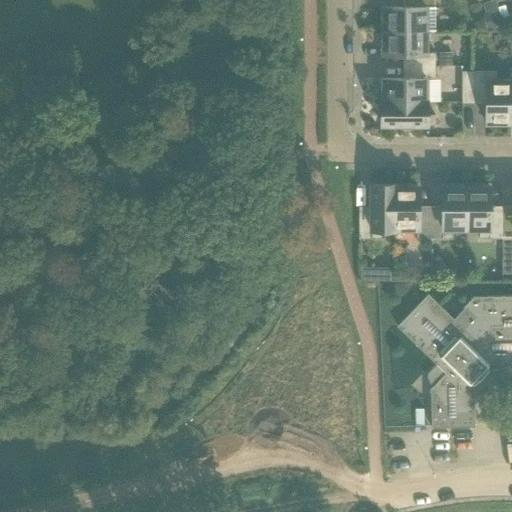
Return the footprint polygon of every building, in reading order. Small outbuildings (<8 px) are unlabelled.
[(381,14),(381,31),(426,31),(435,31),(434,0),(407,0),(408,7),(383,7),(383,14),(381,14)] [(498,10),(482,15),(487,30),(503,25),(498,10)] [(408,54),(408,66),(435,66),(435,53),(426,53),(426,31),(381,31),(381,47),(383,47),(383,54),(408,54)] [(451,53),(438,53),(438,65),(451,65),(451,53)] [(381,85),(381,102),(426,102),(426,80),(435,80),(435,66),(408,66),(408,78),(383,78),(383,85),(381,85)] [(461,99),(474,99),(474,71),(461,71),(461,99)] [(493,125),(510,125),(510,81),(496,81),(496,71),(474,71),(474,99),(486,99),(486,123),(493,123),(493,125)] [(426,102),(381,102),(381,125),(435,125),(435,115),(426,115),(426,102)] [(381,229),(395,229),(395,184),(371,184),(371,211),(359,211),(359,239),(381,239),(381,229)] [(417,239),(430,239),(430,211),(418,211),(418,187),(411,187),(411,184),(395,184),(395,229),(417,229),(417,239)] [(453,229),(466,229),(466,184),(449,184),(449,187),(442,187),(442,211),(430,211),(430,239),(453,239),(453,229)] [(480,239),(502,239),(502,211),(489,211),(490,187),(483,187),(483,184),(466,184),(466,229),(480,229),(480,239)] [(511,211),(502,211),(502,239),(502,254),(511,254),(511,211)] [(360,268),(360,281),(369,281),(369,269),(360,268)] [(511,296),(473,297),(453,318),(428,294),(427,295),(427,296),(399,326),(398,325),(397,326),(437,364),(428,374),(428,377),(429,381),(433,386),(431,388),(432,427),(433,427),(433,421),(473,420),(473,427),(474,427),(474,383),(472,381),(485,367),(487,369),(511,368),(511,296)]
